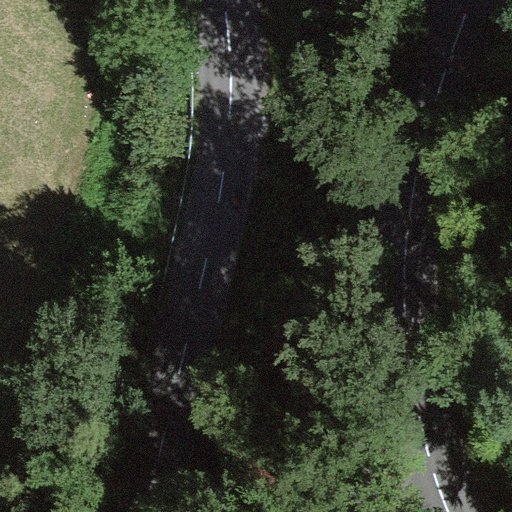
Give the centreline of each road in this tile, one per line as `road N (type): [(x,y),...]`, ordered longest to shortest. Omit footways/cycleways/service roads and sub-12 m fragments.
road 1 (secondary): [(450,511),(408,360),(405,266),(438,96),(471,0)]
road 2 (secondary): [(224,0),(231,82),(222,183),(141,511)]
